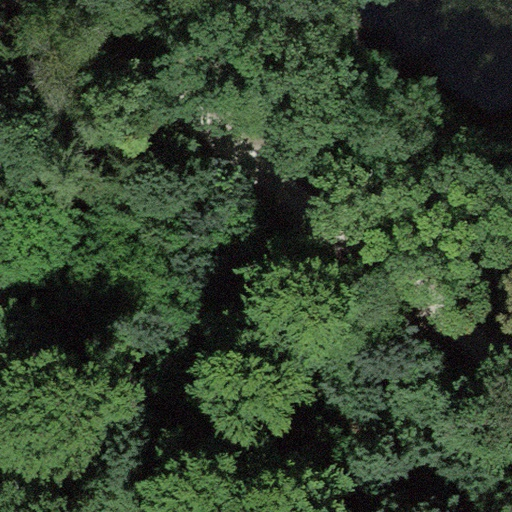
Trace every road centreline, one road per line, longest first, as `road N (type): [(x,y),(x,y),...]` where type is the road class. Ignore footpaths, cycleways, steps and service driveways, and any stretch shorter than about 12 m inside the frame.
road 1 (track): [(53,0),(511,372)]
road 2 (track): [(290,192),(301,143),(292,20),(299,0)]
